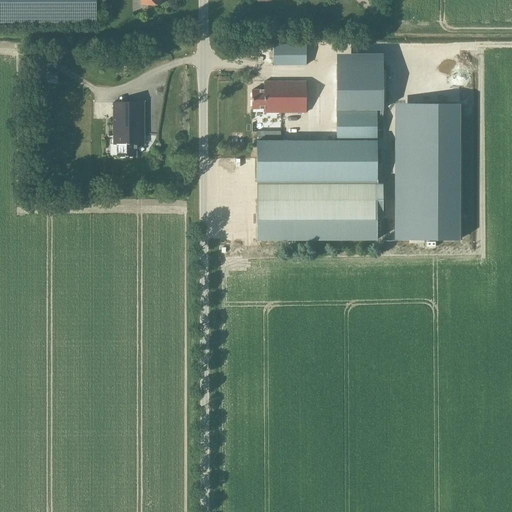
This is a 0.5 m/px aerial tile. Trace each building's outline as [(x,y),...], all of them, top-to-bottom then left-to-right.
[(0,0),(0,22),(95,22),(95,0),(0,0)] [(273,66),(305,66),(305,45),(273,45),(273,66)] [(382,109),(382,70),(336,70),(336,110),(382,109)] [(57,83),(57,72),(37,72),(37,83),(57,83)] [(263,112),(305,112),(305,82),(263,82),(263,90),(251,90),(251,109),(263,109),(263,112)] [(143,144),(143,102),(113,102),(113,144),(117,144),(117,156),(136,156),(136,144),(143,144)] [(458,240),(459,103),(414,103),(414,240),(458,240)] [(336,141),(256,141),(256,182),(376,182),(376,111),(336,111),(336,141)] [(256,200),(256,240),(376,240),(376,220),(382,220),(382,200),(256,200)]
